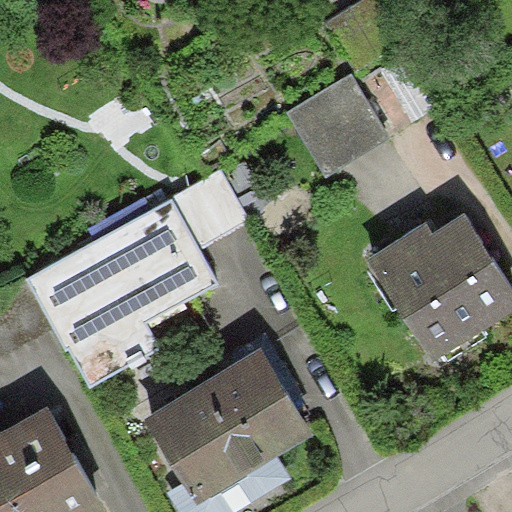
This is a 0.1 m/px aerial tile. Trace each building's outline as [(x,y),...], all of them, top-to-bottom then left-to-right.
[(401,21),(387,0),(328,0),(324,3),(356,50),(401,21)] [(436,82),(406,34),(380,50),(409,98),(436,82)] [(377,115),(343,61),(291,94),(325,148),(377,115)] [(163,180),(197,234),(248,203),(215,149),(163,180)] [(197,234),(163,180),(22,265),(50,311),(87,371),(140,339),(128,319),(118,325),(106,305),(167,268),(178,287),(215,264),(197,234)] [(511,274),(511,272),(464,201),(430,224),(419,208),(369,241),(429,330),(511,274)] [(0,340),(50,311),(22,265),(0,278),(0,340)] [(304,408),(253,331),(145,402),(188,468),(168,481),(188,511),(201,511),(277,463),(260,437),(304,408)] [(0,511),(35,511),(94,480),(46,396),(0,421),(0,511)]
